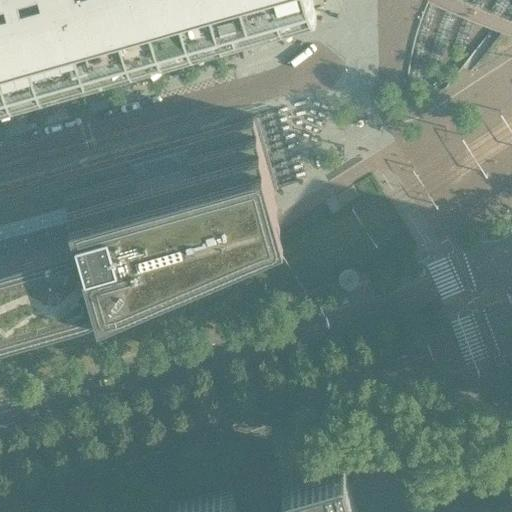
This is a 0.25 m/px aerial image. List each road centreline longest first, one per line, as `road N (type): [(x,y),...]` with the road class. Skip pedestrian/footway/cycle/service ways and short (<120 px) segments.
road 1 (secondary): [(511,248),(354,313),(0,417)]
road 2 (secondary): [(137,458),(511,321)]
road 3 (residential): [(0,159),(314,70)]
road 4 (residential): [(224,511),(350,476),(386,483),(511,450)]
road 5 (secondary): [(0,500),(137,458)]
